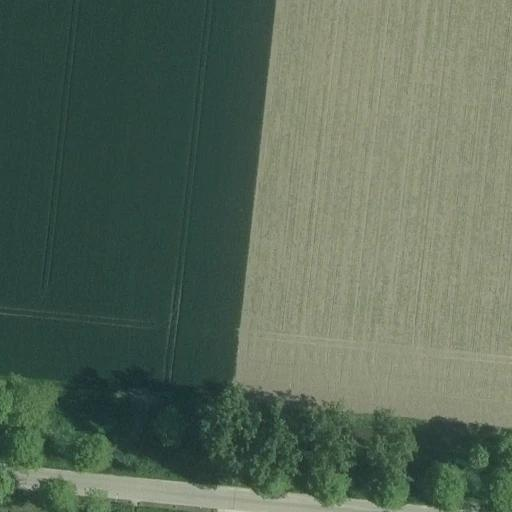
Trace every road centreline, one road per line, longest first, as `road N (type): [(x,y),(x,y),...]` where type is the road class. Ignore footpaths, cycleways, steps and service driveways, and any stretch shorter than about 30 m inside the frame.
road 1 (track): [(0,425),(511,480)]
road 2 (tertiary): [(373,511),(0,475)]
road 3 (track): [(0,443),(124,446),(139,427),(143,395)]
